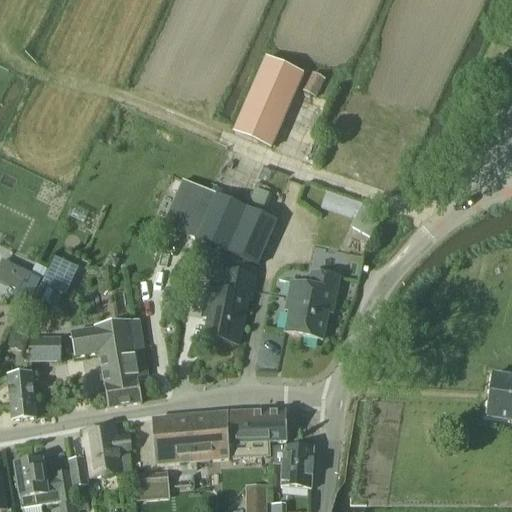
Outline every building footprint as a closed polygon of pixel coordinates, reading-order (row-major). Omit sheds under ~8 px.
[(270,150),(302,76),(266,61),(234,135),(270,150)] [(324,83),(311,76),(302,93),(315,100),(324,83)] [(184,184),(164,228),(198,243),(228,256),(248,212),(222,200),(218,199),(217,199),(208,194),(184,184)] [(370,241),(382,220),(361,208),(349,229),(370,241)] [(112,259),(108,267),(115,270),(118,262),(112,259)] [(26,285),(32,274),(10,263),(2,279),(20,288),(22,283),(26,285)] [(64,296),(76,271),(60,263),(48,288),(64,296)] [(250,303),(255,281),(224,275),(220,295),(208,293),(204,309),(210,310),(204,341),(237,348),(247,302),(250,303)] [(331,316),(338,281),(311,276),(308,290),(290,286),(287,302),(291,303),(284,336),(321,343),(327,315),(331,316)] [(26,312),(36,290),(26,285),(22,283),(11,306),(26,312)] [(100,363),(105,389),(117,386),(115,373),(119,372),(115,349),(137,345),(133,324),(94,331),(95,332),(70,337),(74,361),(99,356),(100,363)] [(10,336),(7,349),(25,353),(28,341),(10,336)] [(61,341),(29,341),(28,364),(61,364),(61,341)] [(117,386),(105,389),(107,403),(109,411),(143,405),(143,402),(140,385),(149,384),(145,358),(139,359),(137,345),(115,349),(119,372),(115,373),(117,386)] [(11,423),(36,421),(31,373),(26,373),(26,377),(7,379),(11,423)] [(511,422),(511,380),(491,378),(485,419),(511,422)] [(189,420),(153,422),(156,467),(228,463),(228,461),(270,458),(269,445),(287,444),(286,443),(286,426),(285,415),(227,418),(212,418),(189,420)] [(127,453),(130,453),(128,440),(116,442),(114,429),(83,433),(90,481),(130,474),(127,453)] [(311,492),(313,450),(285,448),(281,467),(280,490),(311,492)] [(87,488),(86,481),(83,462),(69,464),(72,484),(73,491),(87,488)] [(22,511),(62,505),(63,511),(74,511),(68,475),(54,478),(55,481),(45,482),(42,463),(15,467),(22,511)] [(167,475),(134,478),(135,489),(168,486),(167,475)]
